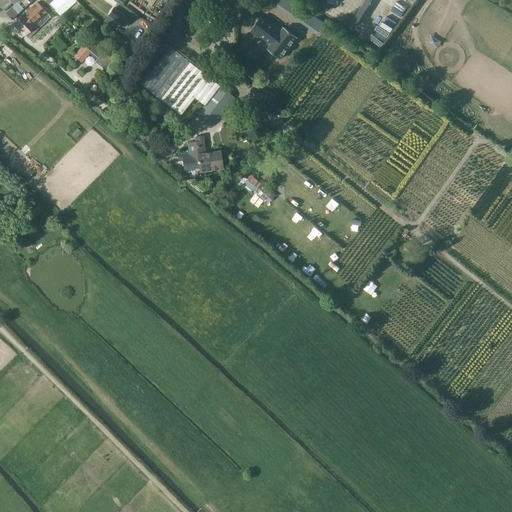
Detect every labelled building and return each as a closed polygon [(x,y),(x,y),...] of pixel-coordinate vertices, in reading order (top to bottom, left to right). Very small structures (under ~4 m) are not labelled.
[(9,0),(13,4),(16,1),(23,9),(32,0),(9,0)] [(37,29),(50,17),(37,3),(14,24),(25,36),(34,26),(37,29)] [(108,15),(115,20),(125,27),(130,20),(113,8),(108,15)] [(263,16),(250,31),(270,46),(267,49),(280,59),(297,37),(284,27),(282,30),(263,16)] [(126,54),(131,48),(124,43),(120,48),(126,54)] [(108,68),(120,55),(109,46),(97,60),(108,68)] [(194,98),(204,105),(219,86),(169,46),(140,83),(180,115),(194,98)] [(82,62),(91,51),(85,47),(76,57),(82,62)] [(200,113),(213,122),(232,97),(219,87),(200,113)] [(204,152),(203,142),(188,144),(190,156),(187,156),(187,154),(179,155),(180,160),(184,159),(185,169),(199,168),(199,172),(223,168),(221,150),(204,152)] [(243,184),(245,186),(246,185),(254,191),(267,202),(272,195),(249,176),(243,184)]
